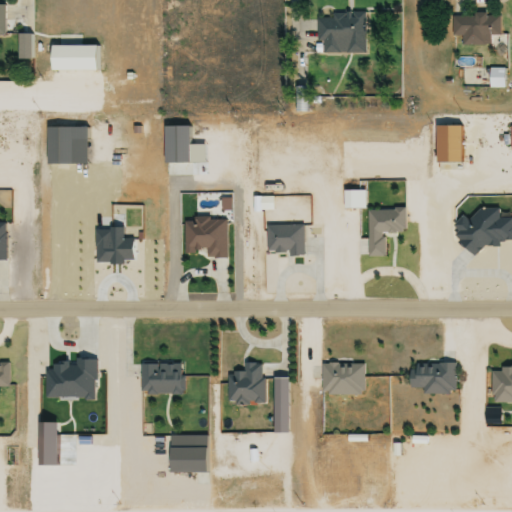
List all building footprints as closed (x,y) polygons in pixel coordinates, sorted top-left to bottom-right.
[(453,19),(453,36),(461,36),(461,46),(490,47),(491,36),(502,37),(502,18),(491,18),(491,14),(472,14),(472,19),(459,19),(453,19)] [(317,15),(374,15),(374,55),(324,54),(324,44),(316,44),(317,15)] [(18,37),(18,58),(18,60),(32,60),(32,37),(18,37)] [(49,47),(49,74),(99,74),(99,47),(49,47)] [(487,71),(487,91),(506,91),(506,71),(487,71)] [(294,114),(309,114),(308,87),(304,87),(294,87),(294,114)] [(436,164),(465,163),(464,128),(436,128),(436,164)] [(162,164),(190,164),(190,129),(162,129),(162,164)] [(45,167),(88,167),(88,130),(45,130),(45,167)] [(341,193),(341,211),(365,210),(365,192),(341,193)] [(250,198),(251,214),(259,214),(259,198),(250,198)] [(367,259),(367,248),(366,213),(394,213),(394,210),(405,210),(406,233),(393,234),(381,234),(381,241),(388,241),(388,258),(367,259)] [(450,227),(457,233),(452,237),(456,241),(453,244),(464,255),(471,262),(487,245),(487,249),(502,250),(502,244),(506,244),(506,242),(511,242),(511,220),(501,220),(501,210),(480,210),(469,221),(462,214),(450,227)] [(182,255),(192,255),(192,250),(206,250),(206,259),(225,259),(229,259),(229,222),(212,222),(212,218),(193,218),(193,224),(182,224),(182,255)] [(0,225),(7,225),(8,263),(0,263),(0,225)] [(264,228),(265,241),(265,251),(274,251),(274,254),(287,254),(287,258),(304,257),(303,227),(264,228)] [(96,263),(125,263),(125,260),(134,260),(133,238),(124,238),(124,228),(96,228),(96,263)] [(368,239),(359,239),(359,255),(368,255),(368,239)] [(44,395),(66,396),(96,397),(97,363),(94,362),(75,360),(74,357),(68,356),(67,363),(61,363),(57,362),(57,371),(44,370),(44,395)] [(457,364),(457,392),(450,392),(450,396),(417,396),(417,393),(409,393),(401,384),(401,376),(408,377),(408,369),(416,365),(439,364),(457,364)] [(0,365),(14,365),(14,389),(0,389),(0,365)] [(226,378),(226,401),(236,401),(236,406),(267,406),(267,382),(262,382),(262,365),(243,365),(243,372),(241,372),(232,372),(232,378),(226,378)] [(138,366),(138,368),(138,380),(138,392),(144,392),(144,396),(166,396),(181,396),(181,392),(184,392),(184,366),(138,366)] [(364,396),(321,395),(321,366),(347,366),(364,366),(364,396)] [(490,397),(490,374),(502,374),(502,369),(510,369),(511,369),(511,403),(505,403),(495,403),(495,397),(490,397)] [(487,417),(487,425),(500,425),(500,419),(500,416),(487,417)] [(38,423),(38,466),(56,466),(57,423),(38,423)] [(169,476),(201,475),(209,475),(209,438),(171,438),(168,438),(169,447),(169,476)] [(427,438),(428,443),(428,447),(409,447),(409,438),(427,438)]
